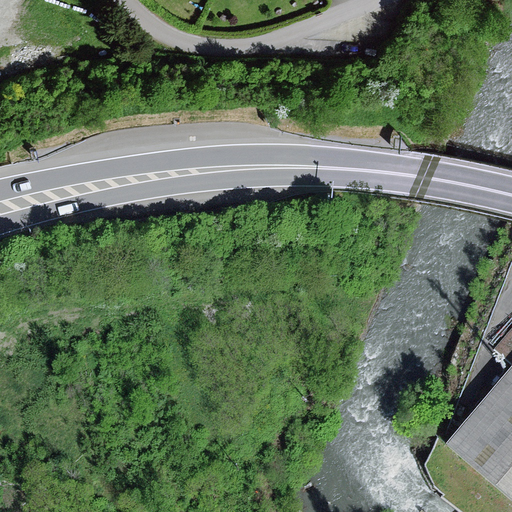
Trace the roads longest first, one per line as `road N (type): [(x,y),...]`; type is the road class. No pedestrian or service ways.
road 1 (trunk): [(511,194),(423,176),(280,165),(128,178),(0,205)]
road 2 (residential): [(126,0),(182,41),(220,48),(323,28),(385,0)]
